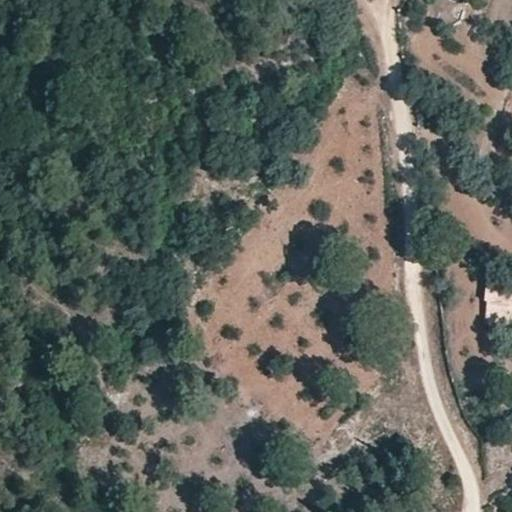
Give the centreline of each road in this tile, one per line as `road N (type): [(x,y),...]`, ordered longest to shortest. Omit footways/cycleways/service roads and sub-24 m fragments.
road 1 (track): [(366,0),(395,54),(422,231),(419,325),(472,511)]
road 2 (track): [(398,73),(511,194)]
